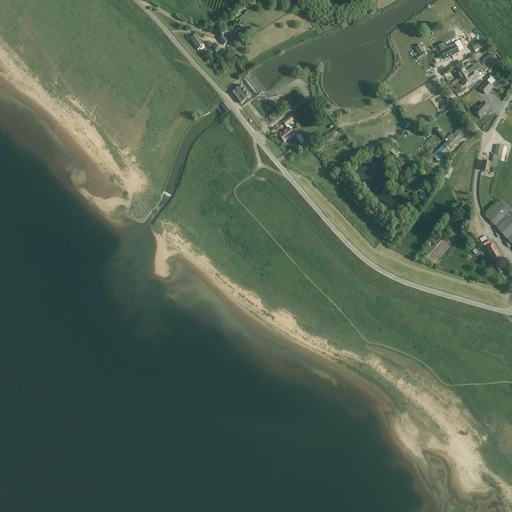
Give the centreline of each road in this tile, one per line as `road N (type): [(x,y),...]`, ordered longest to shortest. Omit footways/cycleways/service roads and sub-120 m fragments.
road 1 (tertiary): [(511,313),(402,281),(355,252),(135,0)]
road 2 (unclassified): [(511,262),(475,196),(480,152),(511,95)]
